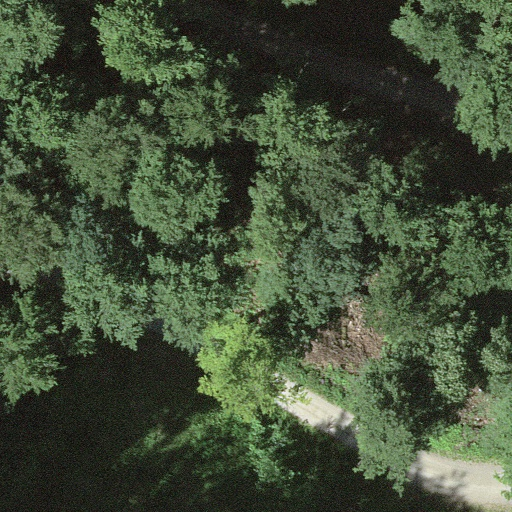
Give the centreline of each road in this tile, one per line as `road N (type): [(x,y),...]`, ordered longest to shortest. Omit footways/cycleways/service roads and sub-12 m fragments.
road 1 (track): [(0,254),(46,261),(134,295),(311,418),(445,481),(511,487)]
road 2 (track): [(511,136),(231,31),(181,0)]
